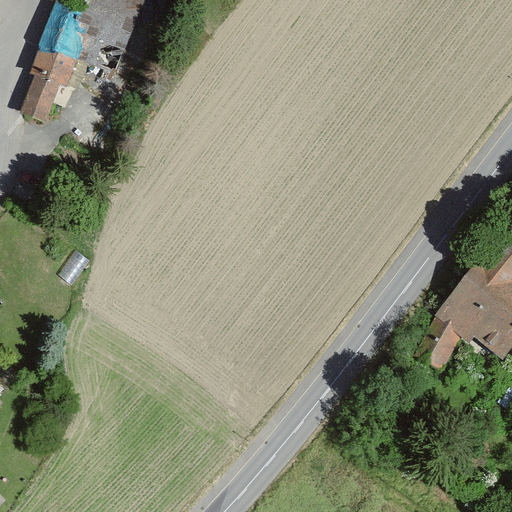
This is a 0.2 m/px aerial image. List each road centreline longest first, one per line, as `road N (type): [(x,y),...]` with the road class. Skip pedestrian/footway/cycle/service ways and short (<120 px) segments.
road 1 (unclassified): [(225,511),(298,434),(511,153)]
road 2 (unclassified): [(48,0),(11,69),(0,150)]
